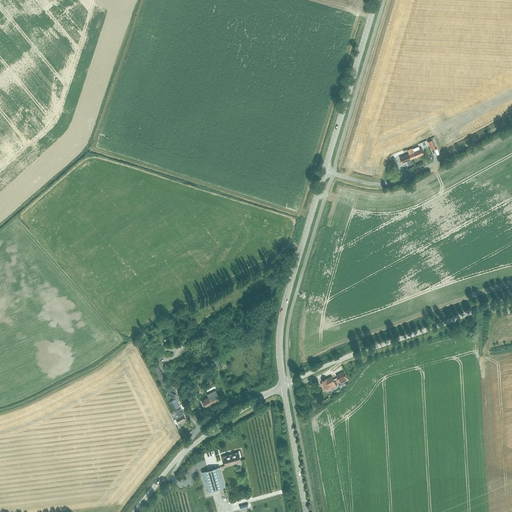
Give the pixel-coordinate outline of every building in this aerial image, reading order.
[(413,148),(408,150),(409,154),(411,158),(419,155),(424,153),(422,148),(420,149),(419,146),(413,149),(413,148)] [(411,158),(409,154),(400,157),(402,162),(411,158)] [(498,327),(511,324),(511,316),(503,318),(503,321),(501,321),(502,323),(497,324),(498,327)] [(211,340),(214,338),(209,328),(206,330),(210,337),(208,338),(209,340),(211,340)] [(339,381),(346,377),(344,372),(336,375),(339,381)] [(336,386),(332,376),(327,378),(322,380),(323,384),(321,384),(324,389),(325,388),(327,390),(336,386)] [(215,389),(208,393),(209,395),(213,402),(214,403),(219,399),(218,397),(219,396),(218,393),(217,394),(215,391),(216,390),(215,389)] [(209,395),(208,393),(207,393),(209,396),(201,401),(205,408),(214,403),(213,402),(209,395)] [(169,402),(173,410),(179,407),(175,399),(169,402)] [(180,408),(171,413),(176,424),(186,419),(180,408)] [(240,452),(232,454),(224,456),(227,465),(242,461),(240,452)] [(219,466),(217,467),(203,471),(208,491),(225,487),(219,466)]
